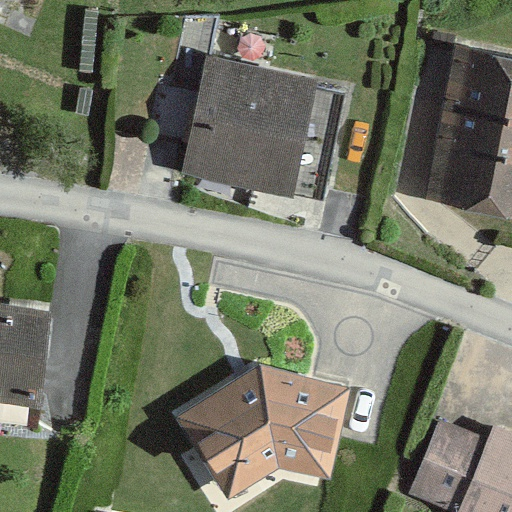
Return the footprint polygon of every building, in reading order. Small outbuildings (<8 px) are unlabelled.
[(511,52),(453,41),(425,196),(511,211),(511,52)] [(294,194),(317,75),(207,53),(183,172),(294,194)] [(0,399),(42,404),(53,304),(0,298),(0,399)] [(331,476),(351,382),(260,360),(174,414),(228,497),(281,465),(331,476)] [(511,511),(511,430),(446,404),(409,493),(451,510),(450,511),(511,511)]
